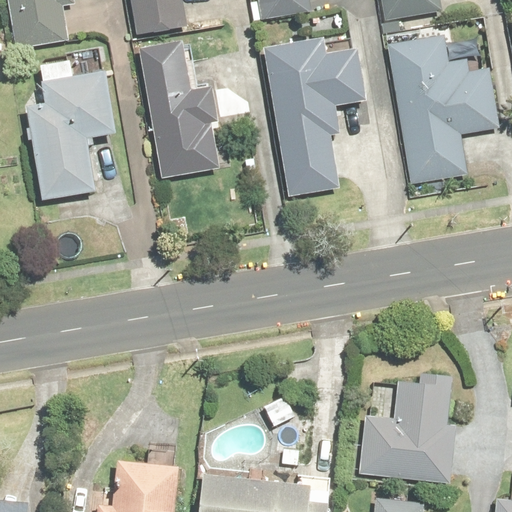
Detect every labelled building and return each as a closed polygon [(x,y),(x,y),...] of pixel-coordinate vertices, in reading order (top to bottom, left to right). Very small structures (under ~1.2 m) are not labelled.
[(0,0),(0,64),(38,58),(32,19),(68,13),(65,0),(0,0)] [(88,0),(95,57),(154,50),(149,5),(191,0),(190,0),(88,0)] [(219,0),(226,43),(283,34),(277,0),(219,0)] [(511,36),(480,40),(493,130),(511,127),(511,36)] [(169,60),(106,71),(129,203),(192,192),(169,60)] [(286,60),(232,68),(253,217),(307,209),(298,144),(338,136),(327,71),(288,78),(286,60)] [(74,94),(16,104),(19,123),(0,125),(0,164),(8,223),(65,216),(58,159),(84,155),(74,94)] [(511,376),(495,373),(482,429),(493,431),(490,486),(511,487),(511,376)] [(365,398),(361,441),(328,439),(326,498),(407,501),(410,443),(413,402),(365,398)] [(295,417),(284,399),(266,409),(276,428),(295,417)] [(83,479),(77,511),(144,511),(148,489),(83,479)] [(294,511),(171,493),(167,511),(294,511)]
